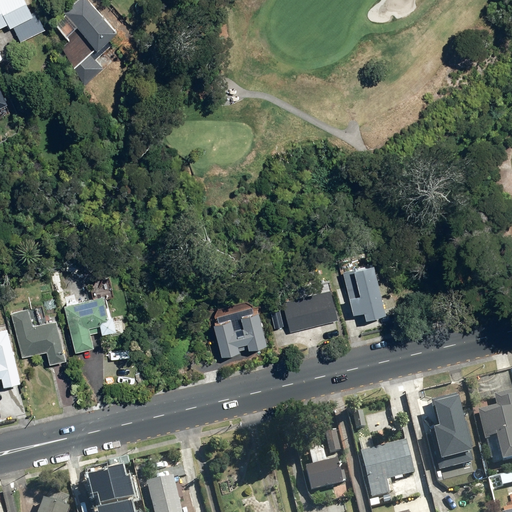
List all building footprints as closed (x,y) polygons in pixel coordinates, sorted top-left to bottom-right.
[(13,25),(20,40),(42,29),(45,28),(35,10),(33,11),(27,0),(0,0),(0,26),(7,22),(10,27),(13,25)] [(55,25),(66,37),(58,43),(85,86),(102,68),(90,52),(96,48),(97,49),(116,32),(88,0),(66,0),(67,0),(71,5),(68,7),(68,12),(55,25)] [(344,269),(353,313),(366,310),(367,313),(382,310),(371,262),(344,269)] [(329,288),(296,297),(299,309),(284,313),(289,330),(337,317),(329,288)] [(112,315),(109,315),(104,294),(63,303),(74,349),(94,345),(89,325),(99,323),(101,332),(115,329),(112,315)] [(32,326),(27,307),(11,311),(23,356),(46,350),(49,362),(67,357),(56,320),(32,326)] [(233,327),(231,316),(213,319),(220,355),(239,351),(237,343),(246,341),(247,346),(268,341),(261,309),(240,314),(243,326),(233,327)] [(0,378),(2,378),(3,384),(21,380),(8,328),(0,330),(0,378)] [(511,460),(511,390),(494,395),(497,406),(477,411),(484,442),(487,441),(491,462),(501,460),(501,462),(511,460)] [(364,429),(362,415),(354,416),(355,430),(364,429)] [(430,436),(437,468),(446,466),(448,475),(476,469),(466,427),(430,436)] [(340,451),(335,431),(325,433),(330,454),(340,451)] [(414,474),(405,440),(374,449),(371,439),(358,443),(373,497),(392,492),(389,481),(414,474)] [(313,466),(305,468),(311,492),(343,484),(343,483),(346,482),(343,473),(340,473),(337,460),(326,463),(323,449),(309,452),(313,466)] [(181,511),(173,478),(146,484),(153,511),(181,511)] [(135,511),(129,484),(104,490),(105,494),(100,495),(104,510),(108,509),(109,511),(135,511)] [(69,511),(70,509),(44,499),(38,511),(69,511)]
